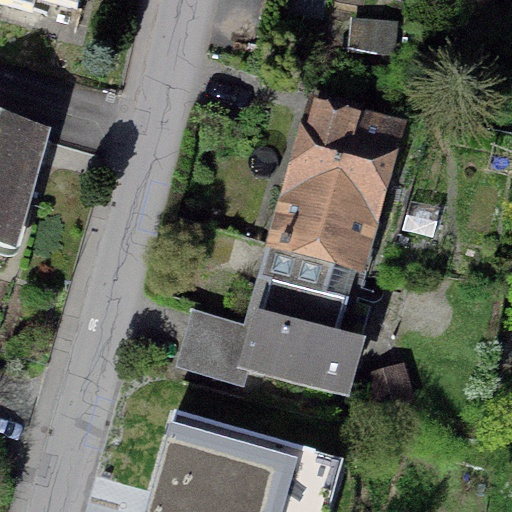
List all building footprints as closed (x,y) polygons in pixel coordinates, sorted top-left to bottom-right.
[(33,2),(73,14),(77,0),(0,0),(0,8),(29,17),(33,2)] [(352,30),(350,55),(390,58),(392,33),(352,30)] [(276,251),(350,273),(389,138),(315,117),(276,251)] [(504,291),(511,246),(511,138),(462,129),(406,434),(476,447),(504,291)] [(0,130),(0,251),(6,253),(38,141),(0,130)] [(354,274),(350,273),(276,251),(266,249),(255,284),(265,287),(248,346),(196,330),(186,365),(240,381),(242,371),(333,398),(351,336),(338,332),(354,274)] [(376,413),(404,404),(395,372),(366,381),(376,413)] [(215,448),(198,511),(297,511),(308,473),(215,448)]
